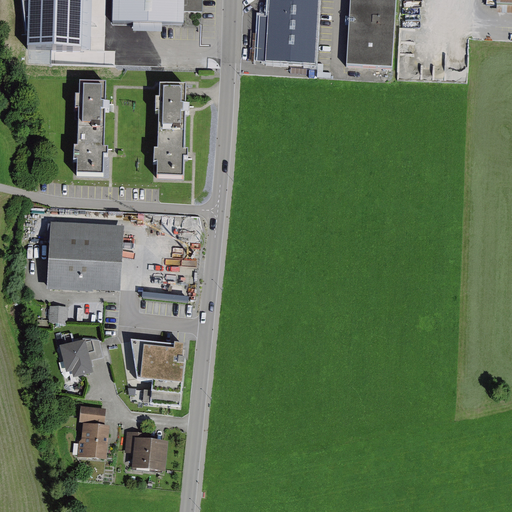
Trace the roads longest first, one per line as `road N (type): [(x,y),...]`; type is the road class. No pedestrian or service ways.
road 1 (tertiary): [(215,211),(187,511)]
road 2 (unknown): [(34,269),(36,235),(51,220),(138,229),(173,271),(212,273)]
road 3 (tertiary): [(231,0),(215,211)]
road 4 (residential): [(34,196),(215,211)]
